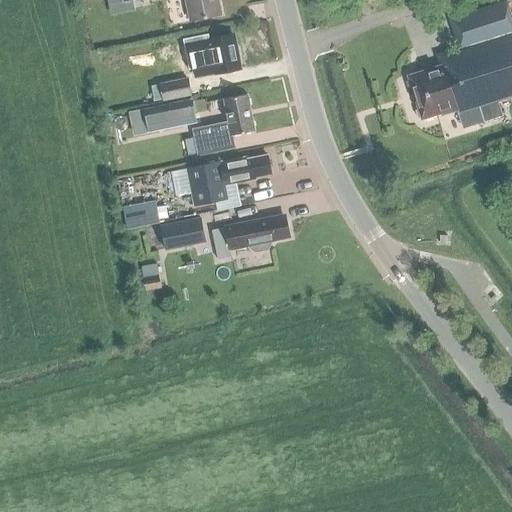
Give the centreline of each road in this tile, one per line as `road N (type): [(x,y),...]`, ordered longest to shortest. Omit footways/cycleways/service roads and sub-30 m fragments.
road 1 (tertiary): [(511,421),(337,183),(309,116),(281,0)]
road 2 (unknown): [(290,39),(439,0)]
